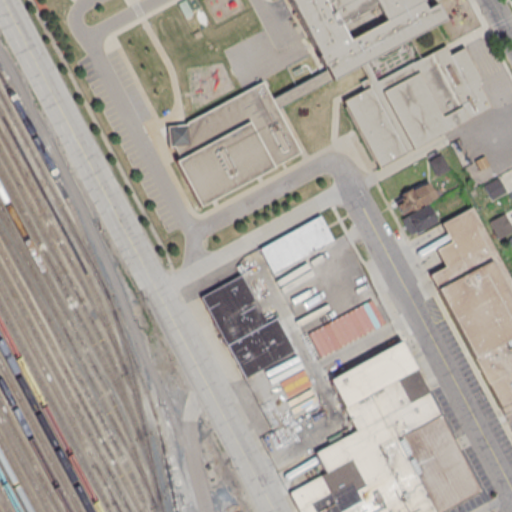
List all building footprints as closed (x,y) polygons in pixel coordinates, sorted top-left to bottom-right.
[(287,0),(319,71),(301,79),(298,73),(287,78),(292,87),(270,97),(264,84),(165,129),(178,157),(174,158),(195,203),(300,156),(275,102),(445,25),(434,1),(424,6),(421,0),(287,0)] [(464,47),(449,54),(447,49),(341,96),(371,165),(493,112),(464,47)] [(448,168),(440,154),(428,161),(436,175),(448,168)] [(427,202),(436,198),(429,181),(395,197),(412,234),(436,223),(427,202)] [(470,206),(511,284),(511,409),(504,414),(428,274),(443,266),(434,249),(449,241),(439,222),(470,206)] [(258,243),(269,270),(333,244),(322,217),(258,243)] [(277,317),(265,322),(242,274),(201,294),(240,378),(293,353),(277,317)] [(287,491),(298,511),(440,511),(481,490),(399,340),(328,378),(355,429),(313,451),(324,471),(287,491)]
